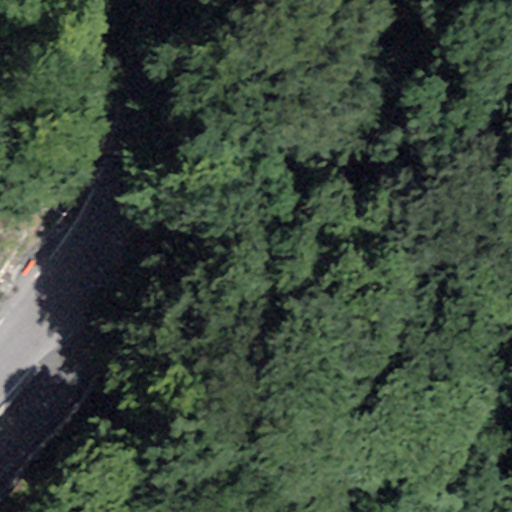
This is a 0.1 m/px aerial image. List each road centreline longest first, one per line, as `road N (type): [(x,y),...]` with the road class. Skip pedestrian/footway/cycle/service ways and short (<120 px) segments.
road 1 (unclassified): [(168,0),(103,265)]
road 2 (unclassified): [(0,456),(69,357),(103,265)]
road 3 (unclassified): [(103,265),(0,363)]
